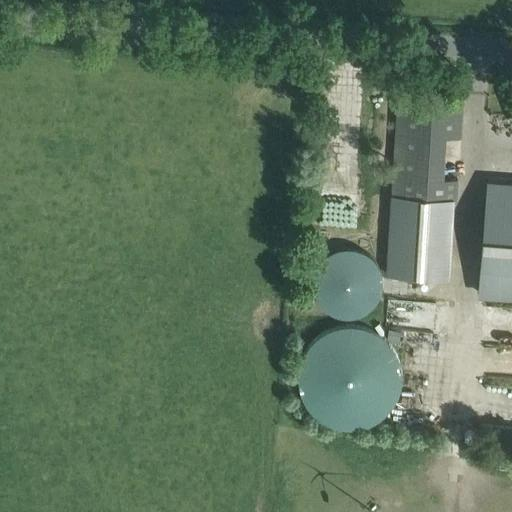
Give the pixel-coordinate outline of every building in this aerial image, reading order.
[(380,269),(444,273),(449,200),(393,196),(394,175),(450,179),(450,175),(440,174),(443,134),(459,135),(462,89),(392,84),(380,269)] [(450,179),(394,175),(393,196),(449,200),(459,200),(460,180),(450,179)] [(511,180),(487,179),(478,295),(511,297),(511,180)] [(312,278),(312,281),(312,285),(313,288),(314,291),(315,294),(316,297),(318,301),(320,303),(322,305),(324,308),(327,310),(332,312),(334,313),(336,314),(340,315),(343,316),(347,316),(350,316),(354,315),(357,314),(361,313),(364,311),(367,309),(369,308),(372,305),(374,303),(376,300),(378,296),(379,294),(380,292),(380,290),(381,287),(381,285),(381,281),(381,278),(381,275),(380,272),(380,269),(377,265),(375,262),(373,259),(372,257),(370,256),(368,254),(364,251),(362,250),(359,249),(355,248),(352,247),(348,247),(343,247),(340,247),(336,248),(334,249),(332,250),(328,252),(325,254),(323,256),(320,259),(318,262),(316,265),(315,268),(314,272),(313,274),(312,278)] [(401,382),(401,376),(401,371),(400,366),(399,361),(397,356),(395,352),(392,347),(389,343),(386,339),(382,336),(378,333),(373,330),(369,328),(364,326),(359,325),(354,325),(349,324),(343,325),(338,326),(333,327),(329,329),(324,331),(320,334),(316,337),(312,340),(308,344),(305,348),(303,353),(301,358),(299,362),(298,367),(297,373),(297,378),(298,383),(299,388),(300,393),(302,398),(304,402),(307,407),(310,411),(312,412),(316,416),(320,419),(324,422),(329,424),(333,426),(338,427),(343,428),(349,428),(354,428),(359,428),(364,426),(369,425),(373,423),(378,420),(382,417),(386,413),(389,410),(392,406),(395,401),(397,396),(399,392),(400,387),(401,382)]
